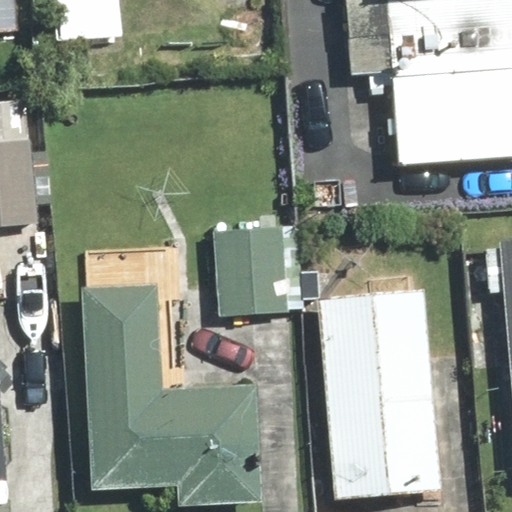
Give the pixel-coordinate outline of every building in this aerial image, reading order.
[(8,0),(0,0),(0,38),(10,38),(8,0)] [(511,163),(511,0),(354,0),(370,176),(511,163)] [(26,99),(0,100),(0,227),(30,227),(26,99)] [(276,232),(208,233),(209,314),(277,313),(276,232)] [(511,239),(488,241),(507,486),(511,485),(511,239)] [(145,286),(68,289),(76,491),(166,487),(167,508),(249,505),(244,383),(149,387),(145,286)] [(412,290),(304,298),(320,500),(428,492),(412,290)]
